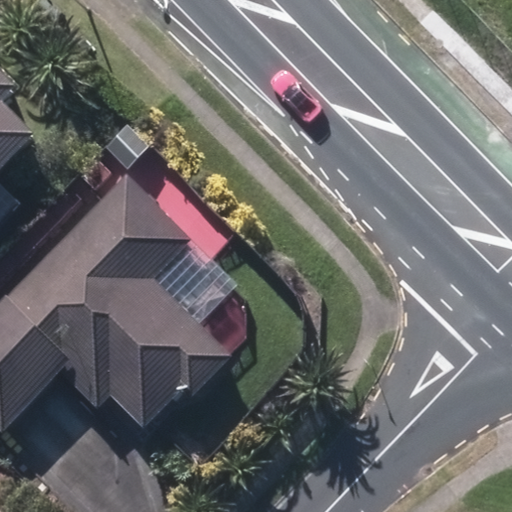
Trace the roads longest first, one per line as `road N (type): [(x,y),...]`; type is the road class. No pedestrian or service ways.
road 1 (secondary): [(511,264),(251,0)]
road 2 (residential): [(320,511),(511,315)]
